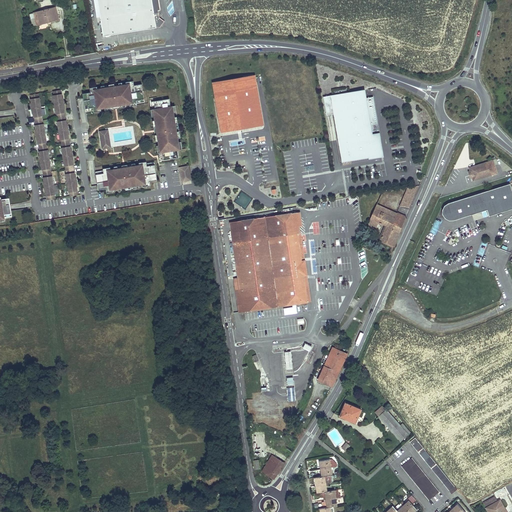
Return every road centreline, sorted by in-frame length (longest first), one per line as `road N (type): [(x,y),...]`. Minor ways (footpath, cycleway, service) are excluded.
road 1 (unclassified): [(195,92),(258,498)]
road 2 (secondary): [(371,315),(276,493)]
road 3 (tertiary): [(191,46),(69,66)]
